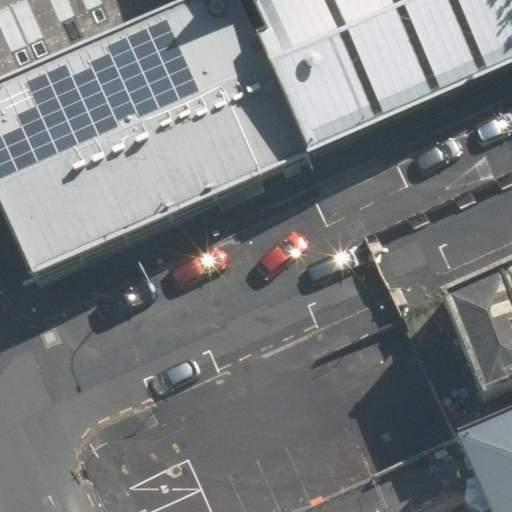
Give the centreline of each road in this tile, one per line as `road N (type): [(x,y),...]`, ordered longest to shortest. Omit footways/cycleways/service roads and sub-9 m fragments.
road 1 (residential): [(0,405),(341,251)]
road 2 (unknown): [(341,251),(511,176)]
